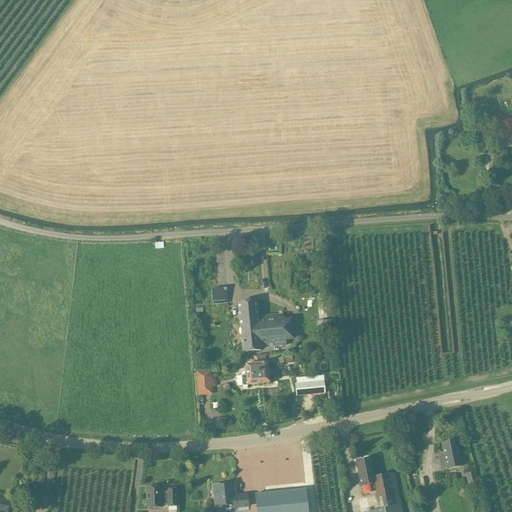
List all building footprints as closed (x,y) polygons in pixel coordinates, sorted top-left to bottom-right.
[(508,142),(511,140),(511,114),(501,118),(485,123),(488,132),(504,128),(508,142)] [(214,304),(229,304),(229,287),(214,287),(214,304)] [(260,350),(260,347),(286,345),(286,341),(294,340),(292,319),(284,320),(283,314),(258,316),(257,312),(256,301),(238,303),(239,312),(243,352),(260,350)] [(320,341),(330,340),(328,321),(318,321),(320,341)] [(269,383),(269,376),(273,376),(273,368),(268,369),(267,364),(284,363),(283,360),(283,357),(283,354),(254,357),(255,364),(245,365),(247,376),(241,376),(242,386),(247,386),(247,385),(269,383)] [(212,388),(211,377),(196,379),(197,390),(212,388)] [(296,384),(295,384),(296,396),(312,395),(312,399),(325,398),(323,382),(314,383),(296,384)] [(441,444),(444,454),(438,456),(442,471),(461,467),(455,440),(441,444)] [(379,510),(369,511),(403,511),(395,473),(374,477),(370,459),(356,462),(360,480),(361,486),(374,483),(379,510)] [(465,474),(469,485),(475,484),(472,472),(465,474)] [(215,507),(223,506),(224,510),(238,508),(238,511),(249,510),(247,495),(236,496),(234,484),(213,487),(215,507)] [(161,487),(146,487),(146,507),(161,507),(161,505),(167,505),(167,506),(177,506),(176,490),(167,490),(167,494),(161,494),(161,487)] [(308,511),(306,489),(255,494),(256,511),(308,511)]
